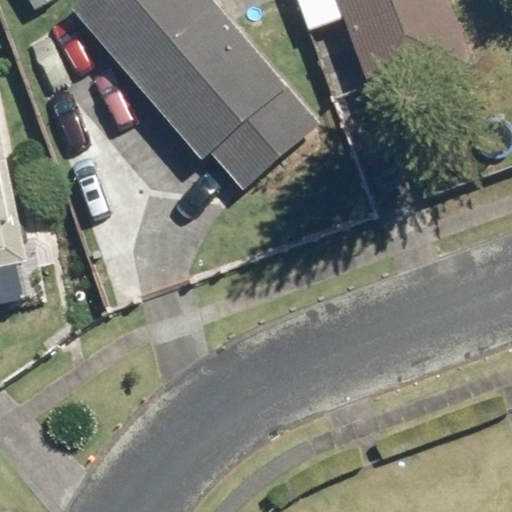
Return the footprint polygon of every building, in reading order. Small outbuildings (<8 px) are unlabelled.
[(26,0),(34,16),(66,0),(26,0)] [(204,0),(95,0),(81,13),(217,169),(294,103),(204,0)] [(341,0),(373,97),(477,64),(456,0),(341,0)] [(393,124),(363,134),(388,210),(418,200),(393,124)] [(0,253),(14,251),(0,168),(0,253)]
